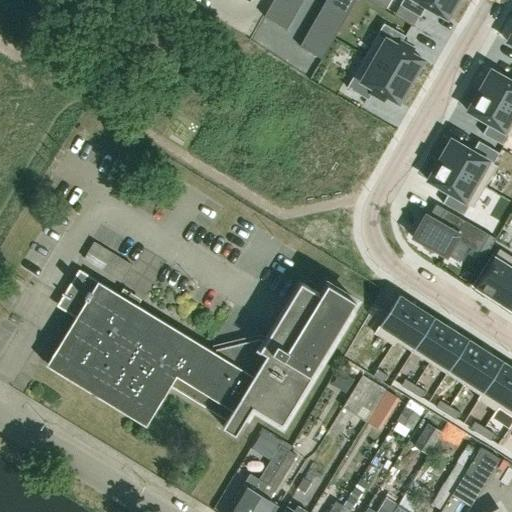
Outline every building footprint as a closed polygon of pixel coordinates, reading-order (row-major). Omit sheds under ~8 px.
[(273,0),(264,17),(284,28),(299,0),(273,0)] [(329,0),(302,48),(322,59),(355,0),(329,0)] [(402,0),(400,5),(420,17),(426,7),(447,19),(457,0),(402,0)] [(384,23),(365,55),(411,81),(423,60),(411,53),(414,48),(402,41),(405,35),(384,23)] [(365,55),(347,87),(368,100),(372,93),(384,100),(386,96),(398,103),(411,81),(365,55)] [(511,81),(491,70),(479,90),(511,108),(511,81)] [(511,108),(479,90),(467,111),(488,123),(482,133),(503,145),(509,135),(511,136),(511,108)] [(451,139),(440,160),(485,186),(497,165),(493,163),(499,152),(478,140),(472,151),(451,139)] [(440,160),(428,180),(448,192),(442,203),(463,215),(469,204),(473,207),(485,186),(440,160)] [(438,221),(429,215),(426,213),(412,237),(424,244),(423,247),(433,253),(434,250),(447,257),(448,255),(457,239),(468,247),(479,252),(484,243),(491,247),(496,238),(489,234),(445,209),(438,221)] [(94,242),(84,258),(122,282),(132,265),(94,242)] [(511,256),(499,248),(475,286),(477,288),(477,289),(494,300),(511,272),(511,256)] [(67,296),(64,294),(62,293),(62,294),(66,297),(63,299),(78,316),(48,365),(50,366),(51,365),(145,422),(144,423),(145,424),(169,385),(227,420),(223,427),(236,435),(253,407),(280,423),(349,311),(349,312),(356,301),(328,284),(321,294),(303,283),(269,339),(268,338),(265,342),(260,338),(235,344),(226,359),(80,270),(69,288),(72,290),(67,296)] [(511,272),(494,300),(511,311),(511,272)] [(392,344),(417,306),(400,295),(399,294),(374,333),(392,344)] [(396,341),(412,351),(434,317),(434,316),(433,317),(417,306),(392,344),(393,345),(396,341)] [(435,317),(434,317),(412,351),(429,362),(451,328),(435,317)] [(446,374),(469,339),(468,338),(468,339),(451,328),(429,362),(446,374)] [(446,374),(463,385),(485,350),(469,339),(446,374)] [(477,399),(478,400),(503,361),(502,360),(502,361),(485,350),(463,385),(480,395),(477,399)] [(503,361),(478,400),(495,411),(511,384),(511,367),(503,362),(503,361)] [(377,368),(373,375),(383,382),(387,375),(377,368)] [(340,371),(335,381),(348,389),(354,379),(340,371)] [(343,407),(366,421),(385,390),(362,376),(343,407)] [(405,378),(401,385),(411,391),(415,384),(405,378)] [(415,384),(411,391),(421,398),(425,391),(415,384)] [(511,384),(495,411),(496,411),(499,407),(511,415),(511,384)] [(446,413),(450,406),(440,399),(435,406),(446,413)] [(410,401),(396,422),(411,430),(424,410),(410,401)] [(450,406),(446,413),(456,419),(460,412),(450,406)] [(480,434),(485,427),(474,421),(470,428),(480,434)] [(428,424),(418,440),(430,447),(440,431),(428,424)] [(495,434),(485,427),(480,434),(491,440),(495,434)] [(442,428),(429,450),(439,457),(453,434),(442,428)] [(259,479),(251,474),(227,511),(251,511),(289,451),(280,446),(259,479)] [(466,471),(440,511),(439,511),(453,511),(460,500),(471,507),(500,459),(481,448),(471,463),(466,471)] [(289,451),(251,511),(274,511),(278,507),(268,502),(292,464),(297,456),(289,451)] [(460,456),(454,465),(463,470),(466,471),(471,463),(460,456)] [(303,479),(297,488),(305,493),(311,484),(303,479)] [(340,511),(343,507),(354,489),(347,484),(335,502),(329,511),(340,511)] [(349,511),(350,511),(362,494),(354,489),(343,507),(340,511),(349,511)]
